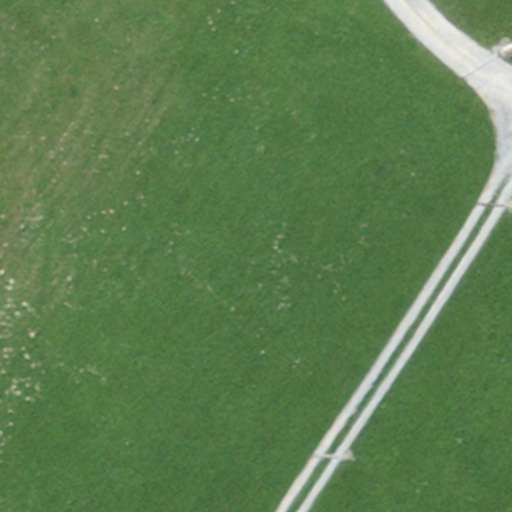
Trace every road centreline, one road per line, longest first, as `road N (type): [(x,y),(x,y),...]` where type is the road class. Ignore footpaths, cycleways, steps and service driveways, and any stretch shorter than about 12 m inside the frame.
road 1 (track): [(289,511),(511,171)]
road 2 (track): [(511,93),(445,46),(401,0)]
